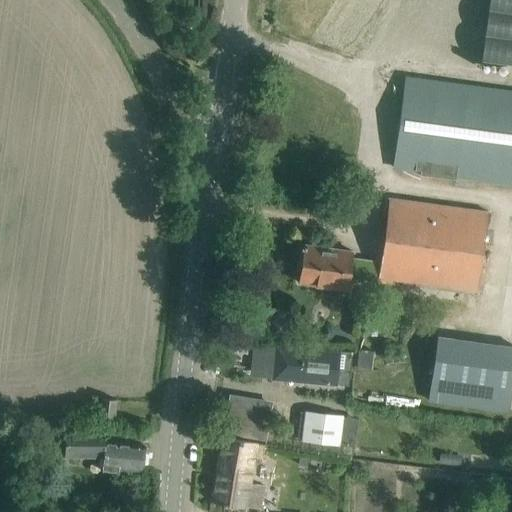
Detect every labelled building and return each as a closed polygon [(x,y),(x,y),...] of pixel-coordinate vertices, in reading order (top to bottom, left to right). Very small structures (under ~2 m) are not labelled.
[(511,0),(489,0),(482,59),(511,63),(511,0)] [(393,167),(511,183),(511,90),(405,76),(393,167)] [(477,289),(488,209),(391,195),(382,256),(382,261),(379,280),(392,282),(393,277),(477,289)] [(352,256),(353,252),(353,251),(323,247),(303,244),(298,282),(336,287),(335,291),(347,293),(350,276),(379,280),(382,261),(352,256)] [(511,386),(511,345),(441,335),(431,399),(508,411),(511,386)] [(340,349),(339,353),(276,346),(252,344),(249,373),(273,375),(273,378),(337,384),(337,383),(349,385),(352,350),(340,349)] [(374,350),(359,348),(356,366),(372,368),(374,350)] [(114,420),(116,399),(101,397),(99,418),(114,420)] [(303,439),(302,442),(339,446),(341,430),(343,416),(306,411),(303,439)] [(105,430),(85,430),(65,429),(64,455),(100,455),(99,468),(117,470),(119,467),(143,469),(145,444),(105,440),(105,430)] [(266,444),(241,439),(222,436),(211,500),(223,502),(222,504),(226,504),(226,503),(261,509),(265,484),(252,482),(256,455),(264,456),(266,444)]
